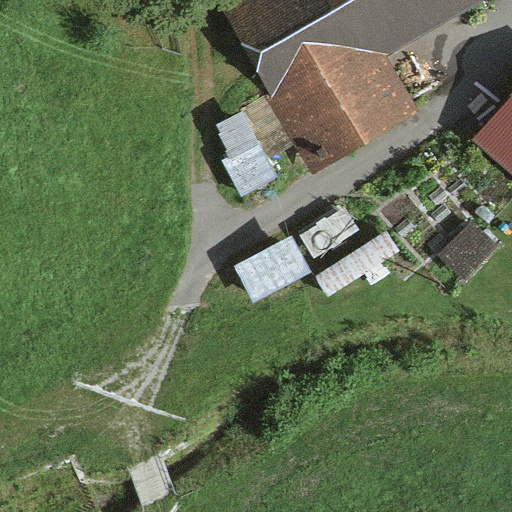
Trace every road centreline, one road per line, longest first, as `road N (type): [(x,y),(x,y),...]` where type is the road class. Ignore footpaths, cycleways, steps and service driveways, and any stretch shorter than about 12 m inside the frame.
road 1 (track): [(0,434),(158,365),(218,240)]
road 2 (track): [(119,385),(161,511)]
